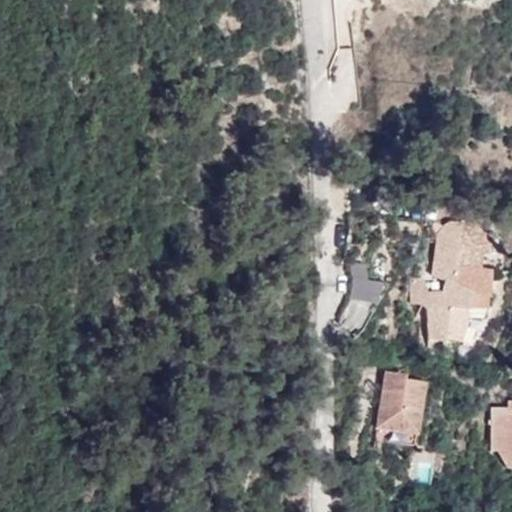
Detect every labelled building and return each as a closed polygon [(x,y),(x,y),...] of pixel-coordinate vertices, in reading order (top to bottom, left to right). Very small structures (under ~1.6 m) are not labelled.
[(490,296),(491,271),(480,269),(458,265),(459,223),(445,223),(441,227),(436,234),(431,275),(445,281),(442,290),(428,290),(425,282),(422,277),(410,276),(411,303),(423,302),(429,340),(444,340),(445,338),(462,341),(470,317),(468,309),(487,308),(488,308),(489,296),(490,296)] [(494,252),(476,223),(459,223),(458,265),(480,269),(482,253),(494,252)] [(483,317),(487,308),(468,309),(470,317),(483,317)] [(405,373),(385,370),(376,428),(411,434),(419,381),(404,378),(405,373)] [(508,407),(491,407),(490,450),(497,450),(506,467),(511,466),(511,400),(508,400),(508,407)] [(411,434),(376,428),(374,438),(409,444),(411,434)]
